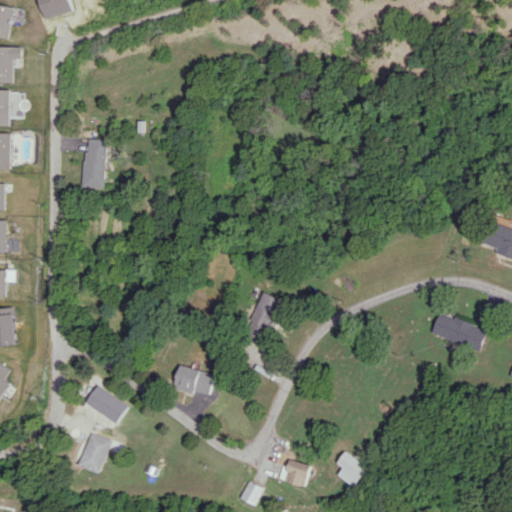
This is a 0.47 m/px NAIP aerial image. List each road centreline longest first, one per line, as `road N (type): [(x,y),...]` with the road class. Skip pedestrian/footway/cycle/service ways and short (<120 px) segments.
road 1 (residential): [(60,337),(234,453),(250,453),(319,331),(346,311),(420,283),(457,279),(511,295)]
road 2 (residential): [(0,451),(48,446),(58,430),(51,129),(59,47)]
road 3 (residential): [(59,47),(206,0)]
